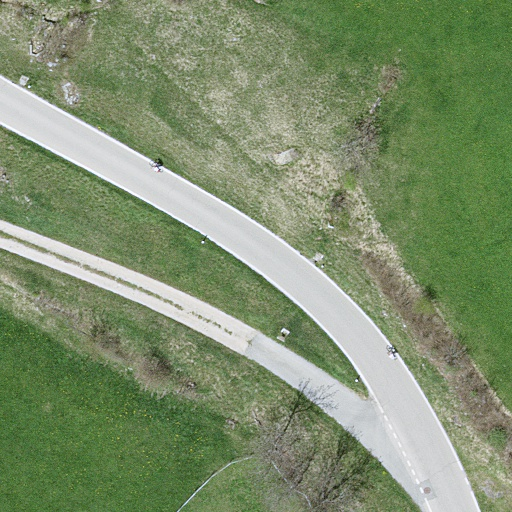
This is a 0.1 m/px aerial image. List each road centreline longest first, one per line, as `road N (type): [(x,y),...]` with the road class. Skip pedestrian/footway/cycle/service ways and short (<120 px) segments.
road 1 (tertiary): [(0,100),(308,309),(360,358),(428,446),(464,511)]
road 2 (track): [(0,231),(318,387),(446,479)]
